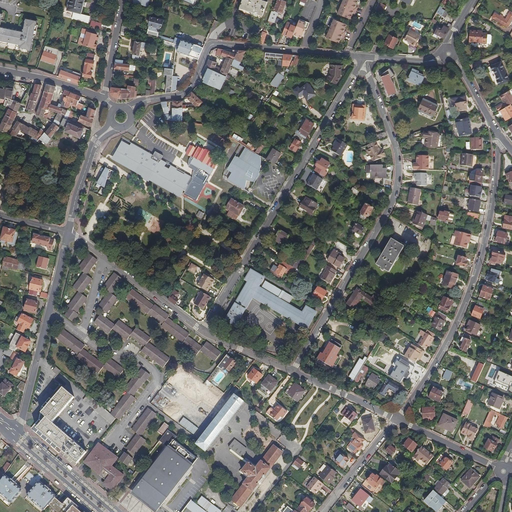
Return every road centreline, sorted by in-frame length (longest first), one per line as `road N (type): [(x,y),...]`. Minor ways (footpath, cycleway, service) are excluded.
road 1 (residential): [(290,371),(361,262),(394,191),(393,139),(368,75)]
road 2 (residential): [(395,419),(469,291),(491,213),(498,136)]
road 3 (residential): [(354,73),(202,331)]
road 4 (residential): [(83,336),(157,375),(112,440)]
road 5 (tertiary): [(363,58),(208,46)]
road 6 (tertiary): [(15,434),(48,311)]
road 7 (residential): [(103,257),(202,331)]
road 8 (tertiary): [(68,232),(92,146),(114,125)]
